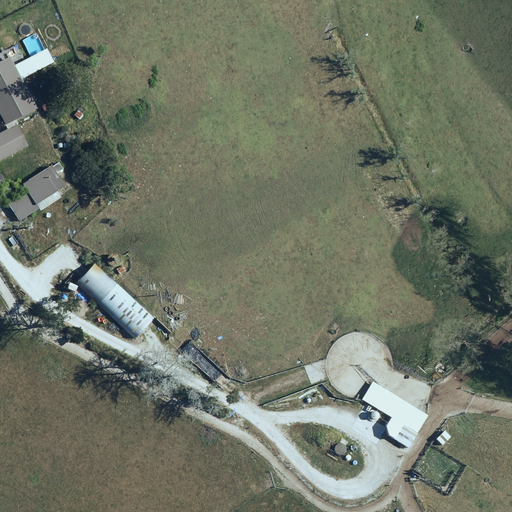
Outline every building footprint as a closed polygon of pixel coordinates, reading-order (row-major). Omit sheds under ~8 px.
[(11,57),(0,63),(0,115),(5,126),(39,109),(11,57)] [(15,128),(0,135),(0,161),(25,149),(15,128)] [(59,164),(24,184),(36,205),(71,184),(59,164)] [(25,193),(8,204),(21,223),(37,212),(25,193)] [(93,263),(75,283),(134,337),(152,316),(93,263)] [(195,348),(186,358),(219,388),(228,379),(195,348)] [(425,415),(373,382),(362,400),(391,418),(385,427),(388,435),(408,448),(416,436),(413,434),(425,415)]
